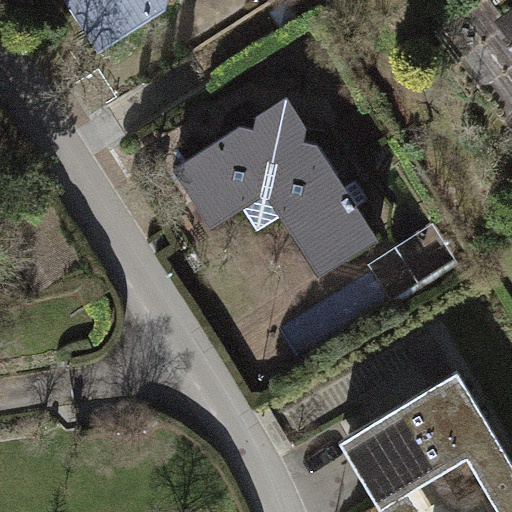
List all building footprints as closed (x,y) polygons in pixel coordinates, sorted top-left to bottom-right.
[(58,0),(99,64),(200,0),(58,0)] [(511,0),(495,13),(511,35),(511,0)] [(306,105),(183,184),(221,243),(269,212),(323,296),(399,247),(306,105)] [(400,298),(462,264),(445,233),(383,266),(400,298)] [(511,511),(511,456),(470,384),(349,454),(382,511),(511,511)]
